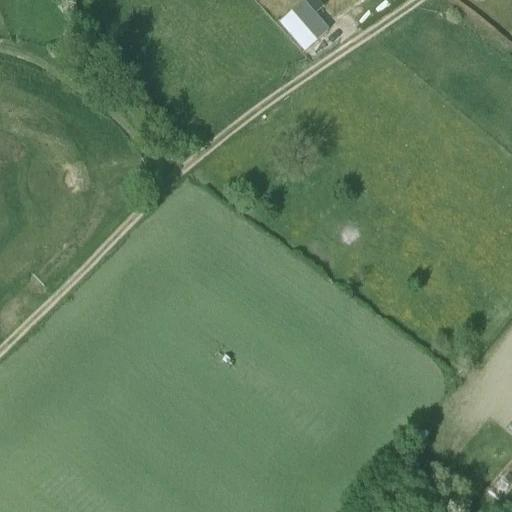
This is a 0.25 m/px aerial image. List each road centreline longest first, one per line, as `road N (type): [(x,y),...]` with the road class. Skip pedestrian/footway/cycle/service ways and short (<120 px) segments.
road 1 (track): [(171,175),(223,129),(417,0)]
road 2 (track): [(0,351),(171,175)]
